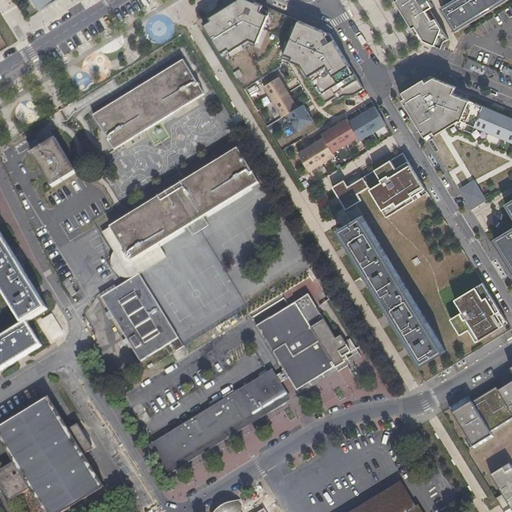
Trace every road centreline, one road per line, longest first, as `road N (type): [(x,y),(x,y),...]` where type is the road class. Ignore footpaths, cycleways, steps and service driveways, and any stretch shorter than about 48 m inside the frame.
road 1 (residential): [(186,511),(342,417),(413,401),(511,346)]
road 2 (residential): [(376,80),(511,304)]
road 3 (residential): [(69,356),(76,327),(0,178)]
road 4 (residential): [(165,511),(69,356)]
road 5 (residential): [(376,80),(427,59),(511,94)]
road 6 (residential): [(0,73),(123,0)]
